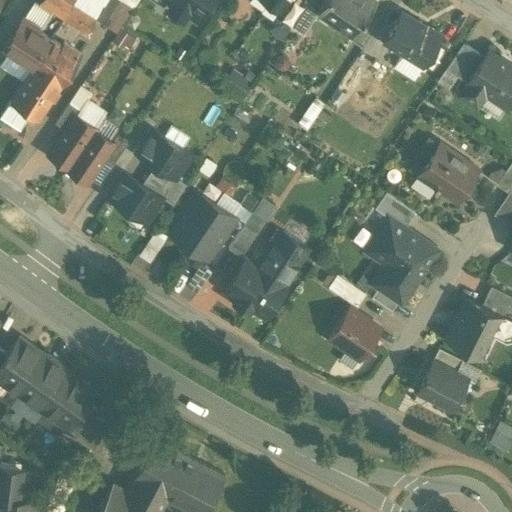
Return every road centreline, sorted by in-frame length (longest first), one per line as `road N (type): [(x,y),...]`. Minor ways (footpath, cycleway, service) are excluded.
road 1 (residential): [(62,236),(216,334),(357,406),(486,219)]
road 2 (tertiary): [(410,504),(194,401),(24,290)]
